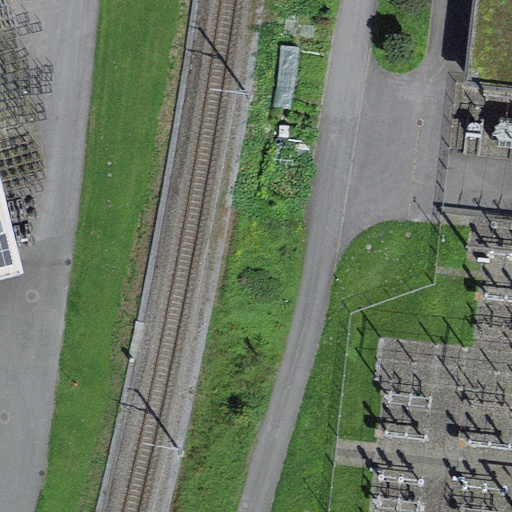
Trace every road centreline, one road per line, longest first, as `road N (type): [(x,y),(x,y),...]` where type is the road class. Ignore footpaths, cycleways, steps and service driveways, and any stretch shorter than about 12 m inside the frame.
road 1 (unclassified): [(378,0),(367,95),(326,279)]
road 2 (track): [(259,511),(326,279)]
